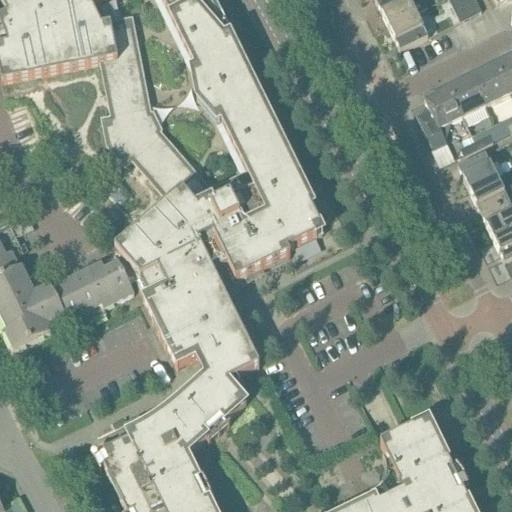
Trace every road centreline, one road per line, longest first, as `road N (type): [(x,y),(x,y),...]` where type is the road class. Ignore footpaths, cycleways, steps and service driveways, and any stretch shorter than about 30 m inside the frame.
road 1 (residential): [(443,336),(260,0)]
road 2 (residential): [(499,309),(387,99)]
road 3 (residential): [(511,479),(443,336)]
road 4 (residential): [(387,99),(511,38)]
